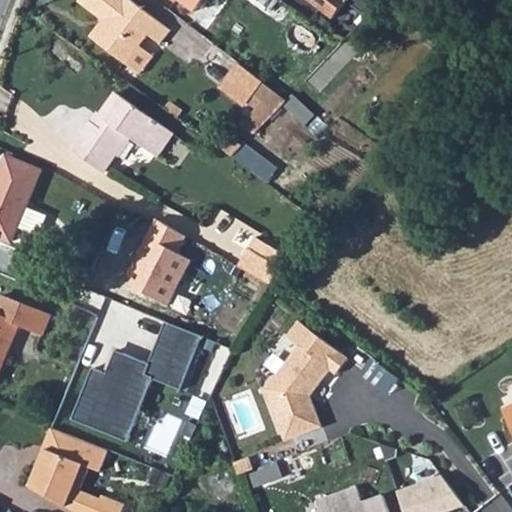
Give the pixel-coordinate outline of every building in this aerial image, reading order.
[(128,61),(149,30),(161,39),(172,25),(135,0),(77,0),(77,1),(102,18),(90,35),(128,61)] [(180,0),(195,10),(202,0),(180,0)] [(314,0),(335,15),(346,0),(349,0),(368,13),(380,0),(314,0)] [(250,91),(271,108),(283,96),(259,79),(250,91)] [(71,145),(105,167),(129,130),(161,151),(174,131),(115,91),(102,111),(105,113),(99,123),(89,117),(71,145)] [(161,103),(172,110),(177,104),(166,96),(161,103)] [(22,212),(37,175),(1,161),(0,162),(0,239),(9,243),(14,232),(35,241),(43,220),(22,212)] [(120,287),(166,304),(188,260),(179,255),(187,237),(153,220),(120,287)] [(248,271),(275,287),(285,267),(277,263),(289,242),(270,232),(252,264),(248,271)] [(0,355),(12,325),(35,334),(43,316),(0,298),(0,355)] [(80,355),(60,412),(113,430),(137,364),(173,377),(190,328),(152,315),(139,350),(100,336),(92,359),(80,355)] [(267,390),(283,442),(321,430),(311,399),(332,374),(338,379),(351,364),(304,323),(291,338),(303,348),(267,390)] [(511,412),(500,418),(508,433),(511,430),(511,412)] [(26,485),(79,511),(93,511),(100,498),(79,489),(88,467),(100,471),(109,451),(50,427),(26,485)] [(318,453),(326,473),(355,461),(347,441),(318,453)] [(146,485),(159,490),(164,477),(151,472),(146,485)] [(440,473),(396,489),(404,511),(455,511),(467,508),(440,473)] [(392,511),(389,500),(367,507),(361,489),(320,502),(322,511),(392,511)] [(93,511),(121,511),(125,505),(101,495),(100,498),(93,511)]
